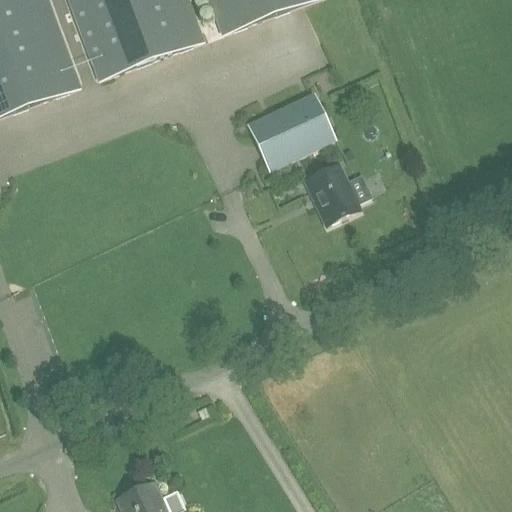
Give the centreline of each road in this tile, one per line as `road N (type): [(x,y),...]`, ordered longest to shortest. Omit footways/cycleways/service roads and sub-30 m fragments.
road 1 (unclassified): [(0,470),(511,227)]
road 2 (unknown): [(0,156),(150,94),(178,101),(196,117),(297,329)]
road 3 (unknown): [(51,446),(0,277)]
